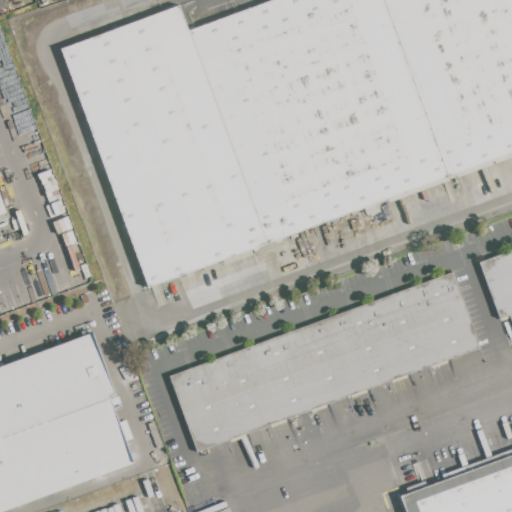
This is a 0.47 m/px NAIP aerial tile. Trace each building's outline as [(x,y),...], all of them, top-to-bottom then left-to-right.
[(36,0),(37,2),(0,15),(0,7),(20,0),(36,0)] [(59,48),(178,4),(188,31),(271,0),(511,0),(511,152),(148,288),(59,48)] [(0,191),(8,213),(0,215),(0,191)] [(511,250),(479,262),(500,320),(509,317),(511,325),(511,250)] [(169,374),(453,271),(481,348),(197,452),(169,374)] [(0,367),(0,511),(133,464),(109,396),(115,394),(93,333),(0,367)] [(402,511),(397,498),(511,455),(511,511),(402,511)]
